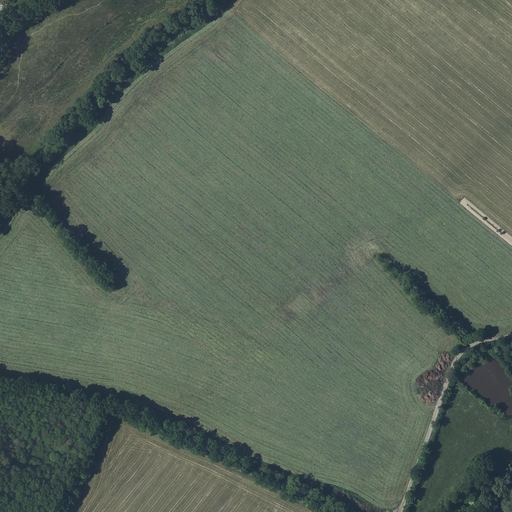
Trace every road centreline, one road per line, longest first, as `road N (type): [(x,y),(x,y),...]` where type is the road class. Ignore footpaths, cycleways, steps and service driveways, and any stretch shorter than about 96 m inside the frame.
road 1 (track): [(0,166),(22,181),(146,51),(220,0)]
road 2 (track): [(511,334),(464,347),(450,364),(401,511)]
